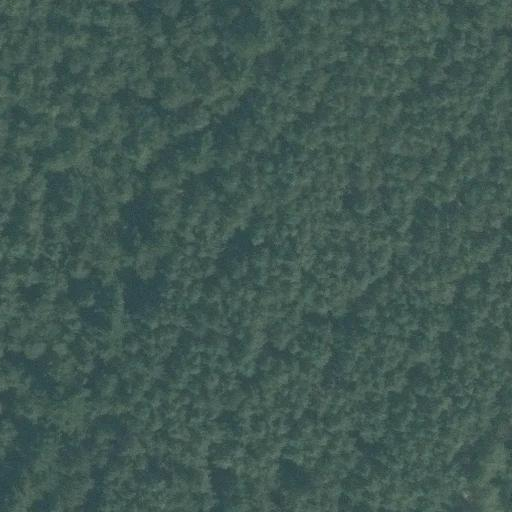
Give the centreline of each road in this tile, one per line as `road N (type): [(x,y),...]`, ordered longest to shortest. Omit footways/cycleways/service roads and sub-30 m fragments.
road 1 (track): [(18,511),(278,0)]
road 2 (track): [(467,494),(468,452),(511,374)]
